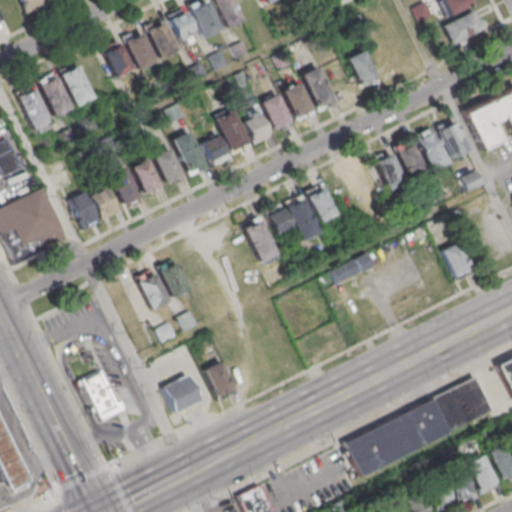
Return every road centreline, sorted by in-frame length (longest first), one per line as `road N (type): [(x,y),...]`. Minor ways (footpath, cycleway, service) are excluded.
road 1 (residential): [(511,49),(0,305)]
road 2 (trunk): [(492,321),(266,435)]
road 3 (tertiary): [(101,511),(0,308)]
road 4 (residential): [(121,0),(0,60)]
